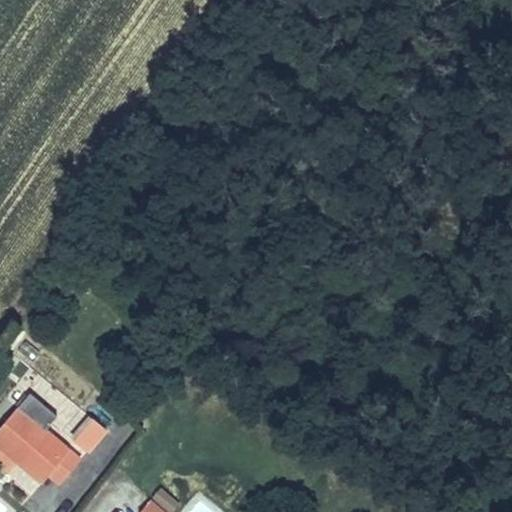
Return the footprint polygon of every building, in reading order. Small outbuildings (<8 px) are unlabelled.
[(41,485),(47,478),(60,488),(81,464),(19,411),(0,432),(0,442),(19,459),(15,463),(41,485)] [(75,446),(87,456),(107,435),(94,423),(75,446)] [(0,468),(6,473),(15,463),(19,459),(0,442),(0,468)] [(0,499),(0,511),(4,511),(9,506),(0,499)] [(160,511),(149,502),(140,511),(160,511)]
